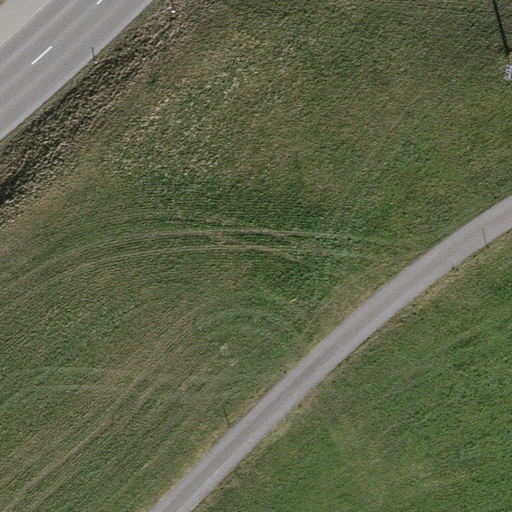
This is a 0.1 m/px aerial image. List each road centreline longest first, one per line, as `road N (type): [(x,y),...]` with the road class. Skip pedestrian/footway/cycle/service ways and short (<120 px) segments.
road 1 (residential): [(511,214),(335,348),(171,511)]
road 2 (tertiary): [(103,0),(0,93)]
